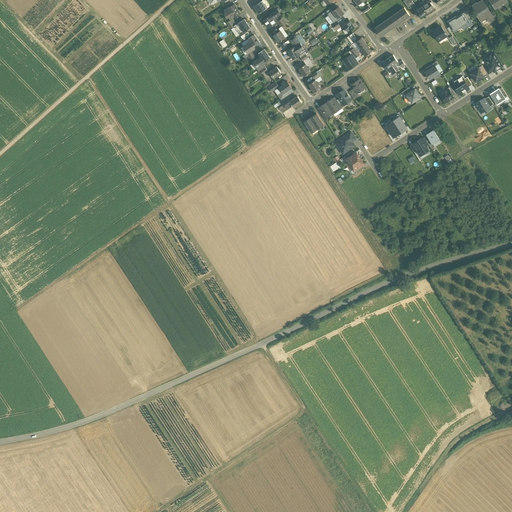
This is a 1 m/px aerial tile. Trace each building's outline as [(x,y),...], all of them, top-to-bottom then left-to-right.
[(411,1),(409,0),(404,0),(403,1),(409,9),(415,5),(412,1),(411,1)] [(489,0),(495,9),(503,3),(504,4),(508,2),(506,0),(489,0)] [(262,1),(254,6),(259,13),(266,8),(262,1)] [(427,2),(422,6),(427,13),(434,8),(432,6),(430,3),(429,1),(427,2)] [(484,4),(482,1),(477,4),(476,3),(472,6),(476,12),(476,13),(476,14),(476,15),(477,15),(478,15),(479,14),(479,15),(477,16),(483,25),(489,21),(488,20),(491,18),(493,21),(497,18),(493,11),(490,13),(487,9),(485,10),(484,8),(486,7),(485,5),(484,5),(484,4)] [(234,4),(228,8),(234,17),(240,13),(234,4)] [(422,6),(415,11),(418,15),(420,18),(427,13),(422,6)] [(338,7),(332,11),(338,19),(339,17),(344,14),(338,7)] [(234,17),(228,8),(224,10),(230,19),(234,17)] [(404,8),(375,28),(380,36),(410,15),(404,8)] [(276,10),(269,14),(270,15),(271,15),(273,18),(279,15),(276,10)] [(464,14),(467,20),(473,16),(470,10),(464,14)] [(337,21),(340,19),(339,17),(338,19),(332,11),(328,14),(327,14),(334,23),(336,21),(337,21)] [(447,22),(452,30),(457,27),(458,29),(465,24),(468,21),(467,20),(464,14),(463,13),(457,17),(456,16),(447,22)] [(270,15),(263,20),(268,28),(276,23),(273,18),(271,15),(270,15)] [(244,20),(238,23),(244,32),(249,28),(244,20)] [(349,21),(343,25),(348,32),(354,28),(349,21)] [(244,32),(238,23),(234,26),(240,34),(244,32)] [(309,34),(316,30),(313,23),(310,25),(311,28),(307,30),(309,34)] [(441,26),(432,32),(433,33),(436,37),(438,41),(447,36),(441,26)] [(280,30),(273,35),(278,42),(285,38),(280,30)] [(353,33),(346,38),(351,45),(356,42),(355,42),(356,41),(355,40),(357,38),(353,33)] [(295,34),(289,38),(294,47),(300,43),(295,34)] [(254,35),(248,39),(250,42),(254,47),(260,43),(254,35)] [(356,41),(355,42),(356,42),(360,48),(366,44),(362,37),(360,39),(356,41)] [(224,39),(220,42),(224,48),(228,45),(224,39)] [(250,42),(243,47),(248,54),(251,51),(255,49),(254,47),(250,42)] [(356,42),(351,45),(353,48),(354,48),(356,51),(360,48),(356,42)] [(294,47),(288,50),(293,59),(299,55),(300,54),(298,52),(303,49),(300,43),(294,47)] [(366,44),(360,48),(366,55),(369,53),(372,51),(366,44)] [(264,50),(258,54),(261,57),(262,60),(264,62),(270,58),(264,50)] [(355,58),(353,54),(350,56),(355,64),(358,62),(355,58)] [(494,54),(491,56),(491,55),(485,59),(487,62),(485,63),(486,65),(491,72),(497,68),(498,69),(502,66),(494,54)] [(398,61),(393,55),(387,59),(392,66),(394,64),(398,61)] [(350,56),(343,60),(348,67),(343,70),(344,71),(347,71),(356,65),(355,64),(350,56)] [(261,57),(253,62),(259,71),(260,70),(265,67),(263,65),(265,64),(264,62),(262,60),(261,57)] [(387,59),(381,63),(386,70),(389,67),(392,66),(387,59)] [(306,64),(299,68),(303,76),(310,72),(309,70),(308,67),(306,64)] [(470,73),(478,68),(476,65),(468,69),(470,73)] [(482,65),(478,68),(479,69),(483,76),(487,73),(483,67),(482,65)] [(427,71),(425,72),(430,79),(433,77),(439,73),(435,66),(427,71)] [(277,67),(269,72),(273,78),(281,73),(277,67)] [(479,69),(471,74),(476,82),(484,77),(483,76),(479,69)] [(319,76),(319,75),(314,79),(315,80),(317,83),(319,82),(320,84),(323,82),(319,76)] [(459,94),(469,88),(468,87),(462,77),(462,76),(456,80),(457,82),(453,85),(459,94)] [(462,77),(468,87),(472,85),(467,77),(465,78),(463,76),(462,77)] [(359,79),(351,85),(354,88),(357,93),(365,88),(362,84),(363,84),(361,80),(360,81),(359,79)] [(315,80),(309,84),(314,92),(321,88),(319,85),(317,83),(315,80)] [(279,87),(282,91),(283,93),(291,88),(287,81),(286,82),(282,85),(279,87)] [(276,82),(268,87),(272,92),(279,87),(276,82)] [(451,86),(447,88),(448,90),(448,89),(452,96),(455,94),(451,86)] [(409,87),(402,92),(404,96),(406,95),(406,94),(411,91),(409,87)] [(282,91),(277,95),(280,100),(286,97),(294,91),(291,88),(283,93),(282,91)] [(354,88),(349,92),(354,99),(359,96),(357,93),(354,88)] [(417,91),(417,92),(415,89),(411,91),(406,94),(406,95),(408,97),(407,98),(409,101),(410,100),(411,103),(412,103),(420,98),(420,97),(418,95),(419,94),(417,91)] [(446,91),(446,90),(442,93),(443,93),(440,95),(445,103),(453,97),(452,96),(448,89),(448,90),(446,91)] [(498,89),(493,92),(493,93),(491,94),(492,96),(495,101),(497,104),(501,102),(505,99),(504,97),(503,95),(499,89),(498,89)] [(342,91),(338,93),(339,94),(337,95),(339,98),(343,104),(346,101),(347,102),(351,100),(349,97),(349,96),(348,94),(347,94),(345,90),(342,91)] [(289,102),(292,105),(293,108),(302,102),(297,96),(289,102)] [(289,102),(286,97),(281,100),(287,109),(292,105),(289,102)] [(488,97),(485,99),(490,107),(493,105),(488,97)] [(485,99),(484,98),(475,104),(476,105),(479,110),(481,113),(485,111),(486,112),(491,109),(490,107),(485,99)] [(332,99),(326,103),(332,112),(338,108),(337,106),(332,99)] [(332,112),(326,103),(320,107),(325,114),(326,116),(332,112)] [(324,125),(317,113),(310,118),(317,129),(324,125)] [(393,122),(400,133),(406,128),(398,115),(395,116),(397,118),(392,121),(393,122)] [(310,118),(304,121),(306,125),(305,126),(306,129),(308,128),(311,133),(317,129),(310,118)] [(393,137),(400,133),(393,122),(388,125),(387,122),(385,124),(393,137)] [(434,130),(427,135),(429,139),(430,139),(432,143),(439,139),(434,130)] [(356,139),(351,131),(347,134),(352,142),(356,139)] [(352,142),(347,134),(335,142),(343,154),(352,147),(352,142)] [(421,139),(412,144),(413,145),(416,150),(420,155),(428,150),(426,146),(421,139)] [(354,154),(346,159),(348,162),(350,165),(360,158),(356,152),(354,154)] [(360,158),(350,165),(352,168),(354,171),(355,170),(363,165),(364,164),(360,158)]
